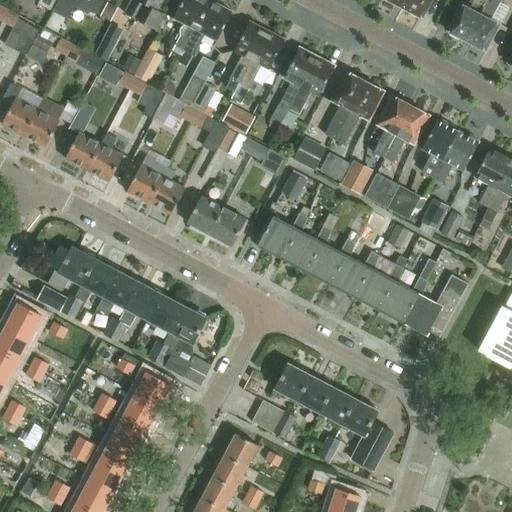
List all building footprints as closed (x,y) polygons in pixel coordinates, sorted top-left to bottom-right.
[(39,0),(38,3),(53,12),(59,0),(39,0)] [(104,2),(100,0),(99,0),(59,0),(53,13),(68,20),(74,8),(95,19),(104,2)] [(131,0),(125,13),(156,30),(164,15),(158,12),(163,0),(131,0)] [(178,63),(211,1),(210,0),(183,0),(174,18),(187,25),(169,58),(178,63)] [(405,0),(402,6),(422,17),(431,0),(405,0)] [(467,41),(488,0),(474,0),(470,8),(461,3),(454,16),(455,19),(448,31),(467,41)] [(500,0),(488,0),(467,41),(484,49),(489,38),(492,37),(499,24),(490,20),(500,0)] [(187,68),(205,34),(217,41),(233,12),(211,1),(178,63),(187,68)] [(7,12),(2,22),(13,28),(18,18),(7,12)] [(235,93),(268,30),(250,21),(234,51),(242,55),(230,78),(232,79),(227,88),(235,93)] [(27,25),(19,40),(30,46),(38,31),(32,28),(27,25)] [(111,26),(96,54),(107,60),(122,32),(111,26)] [(66,55),(72,44),(60,37),(59,38),(42,29),(39,34),(38,34),(32,43),(47,52),(51,44),(55,46),(54,49),(66,55)] [(269,69),(285,39),(268,30),(235,93),(234,96),(243,101),(262,65),(269,69)] [(72,44),(66,55),(75,60),(81,49),(72,44)] [(280,128),(317,56),(300,47),(283,78),(291,82),(280,104),(281,105),(271,123),(280,128)] [(134,74),(150,83),(163,58),(148,50),(134,74)] [(317,56),(280,128),(281,129),(282,127),(290,131),(311,92),(319,96),(335,66),(317,56)] [(202,57),(181,98),(193,104),(214,64),(202,57)] [(99,82),(108,88),(121,69),(111,63),(99,82)] [(336,140),(366,82),(347,72),(332,101),(341,105),(325,134),(336,140)] [(123,75),(117,85),(128,91),(134,81),(123,75)] [(134,81),(128,91),(141,98),(147,87),(134,81)] [(177,87),(172,81),(168,92),(178,97),(179,93),(177,87)] [(369,121),(384,92),(366,82),(336,140),(346,145),(361,116),(369,121)] [(205,83),(193,104),(206,111),(218,89),(205,83)] [(198,112),(199,109),(167,93),(155,117),(177,128),(183,116),(193,121),(198,112)] [(384,158),(412,106),(392,96),(377,125),(385,130),(373,152),(384,158)] [(38,110),(38,109),(16,97),(2,124),(25,135),(38,110)] [(38,110),(25,135),(47,147),(62,119),(70,123),(78,107),(68,102),(65,108),(44,97),(38,109),(38,110)] [(415,145),(430,116),(412,106),(384,158),(394,163),(406,140),(415,145)] [(231,107),(224,121),(247,133),(255,119),(231,107)] [(216,154),(229,128),(198,112),(193,121),(192,124),(211,134),(204,148),(216,154)] [(434,179),(459,132),(438,120),(422,149),(439,158),(437,163),(431,160),(423,173),(434,179)] [(232,131),(222,151),(240,160),(244,151),(252,155),(258,143),(239,133),(239,134),(232,131)] [(88,171),(102,144),(80,132),(66,159),(88,171)] [(464,171),(479,143),(459,132),(434,179),(443,184),(450,171),(443,167),(446,162),(464,171)] [(107,134),(102,144),(112,149),(117,139),(107,134)] [(303,142),(294,159),(316,170),(325,153),(303,142)] [(258,143),(252,155),(262,161),(269,149),(258,143)] [(110,182),(124,156),(112,149),(102,144),(88,171),(110,182)] [(488,208),(511,165),(511,160),(490,149),(475,178),(489,185),(479,203),(477,202),(472,211),(484,217),(483,219),(483,220),(488,208)] [(331,155),(322,172),(342,183),(351,166),(331,155)] [(164,176),(167,169),(157,164),(153,172),(141,166),(128,191),(150,203),(164,176)] [(352,165),(342,184),(361,194),(371,175),(352,165)] [(511,197),(511,165),(488,208),(483,220),(479,227),(489,231),(498,213),(507,195),(511,197)] [(172,215),(186,189),(172,182),(176,174),(167,169),(164,176),(150,203),(172,215)] [(297,200),(306,180),(291,173),(281,193),(297,200)] [(377,174),(365,197),(388,209),(400,186),(377,174)] [(422,197),(400,186),(388,209),(410,220),(422,197)] [(210,235),(224,208),(203,196),(188,223),(210,235)] [(424,214),(420,222),(422,223),(436,231),(449,207),(433,198),(424,214)] [(233,247),(247,220),(224,208),(210,235),(233,247)] [(298,231),(302,233),(309,219),(307,218),(311,212),(304,208),(293,228),(274,218),(259,245),(283,258),(298,231)] [(448,214),(437,235),(447,240),(448,239),(463,247),(467,239),(453,232),(459,219),(448,214)] [(298,231),(283,258),(307,271),(321,243),(326,245),(332,231),(338,220),(329,215),(324,227),(317,241),(302,233),(298,231)] [(389,220),(382,234),(390,238),(397,224),(389,220)] [(399,249),(408,233),(397,227),(388,244),(399,249)] [(321,243),(307,271),(331,284),(346,256),(350,258),(356,244),(349,240),(341,254),(326,245),(321,243)] [(81,286),(96,259),(72,247),(58,274),(56,273),(49,285),(63,292),(69,280),(81,286)] [(450,263),(454,256),(443,250),(440,258),(450,263)] [(346,256),(331,284),(355,297),(370,269),(372,270),(378,255),(373,252),(365,266),(350,258),(346,256)] [(378,255),(372,270),(387,278),(395,264),(378,255)] [(399,256),(395,264),(397,265),(402,268),(406,260),(399,256)] [(103,298),(117,271),(96,259),(81,286),(82,286),(76,298),(85,303),(86,304),(92,293),(103,298)] [(370,269),(355,297),(379,309),(394,282),(399,284),(404,269),(402,268),(397,265),(389,279),(387,278),(372,270),(370,269)] [(394,282),(379,309),(404,323),(419,295),(423,298),(428,282),(427,282),(434,268),(427,265),(421,278),(414,292),(399,284),(394,282)] [(125,310),(139,282),(117,271),(103,298),(104,299),(98,311),(108,316),(115,305),(125,310)] [(443,334),(469,286),(452,276),(436,305),(423,298),(419,295),(404,323),(429,336),(432,328),(443,334)] [(148,319),(161,294),(139,282),(125,310),(126,311),(120,322),(128,327),(131,328),(138,313),(148,319)] [(67,299),(46,288),(39,302),(59,312),(64,303),(67,299)] [(170,330),(183,305),(161,294),(148,319),(170,330)] [(80,312),(85,303),(69,295),(64,303),(80,312)] [(511,297),(507,308),(502,306),(479,351),(511,368),(511,297)] [(59,312),(76,321),(80,312),(64,303),(59,312)] [(18,304),(6,325),(30,338),(42,316),(18,304)] [(193,342),(206,318),(183,305),(170,330),(172,331),(164,345),(170,348),(169,350),(166,356),(170,358),(165,368),(184,378),(190,365),(180,360),(183,352),(178,346),(179,344),(183,337),(193,342)] [(124,334),(128,327),(120,322),(113,319),(109,327),(124,334)] [(54,323),(49,332),(63,339),(67,330),(54,323)] [(23,351),(30,338),(6,325),(0,336),(0,350),(18,360),(31,367),(36,358),(23,351)] [(124,334),(109,327),(104,336),(119,344),(124,334)] [(170,348),(164,345),(157,341),(153,349),(166,356),(170,348)] [(162,365),(166,356),(153,349),(148,358),(162,365)] [(0,350),(0,378),(7,382),(18,360),(0,350)] [(63,379),(75,384),(84,362),(72,357),(63,379)] [(194,357),(190,365),(203,372),(208,371),(211,365),(194,357)] [(36,358),(31,367),(44,374),(49,365),(36,358)] [(120,359),(115,368),(129,376),(134,367),(120,359)] [(298,401),(312,375),(288,363),(275,389),(298,401)] [(44,374),(31,367),(26,376),(40,383),(44,374)] [(147,371),(135,393),(159,406),(171,384),(147,371)] [(321,413),(334,387),(312,375),(298,401),(321,413)] [(81,382),(77,389),(86,394),(90,386),(81,382)] [(342,424),(356,399),(334,387),(321,413),(342,424)] [(135,393),(123,415),(148,428),(159,406),(135,393)] [(116,402),(103,395),(98,404),(112,411),(116,402)] [(342,424),(363,435),(350,459),(374,472),(395,433),(373,421),(379,411),(356,399),(342,424)] [(26,409),(13,401),(8,410),(21,417),(26,409)] [(259,411),(280,423),(290,428),(296,418),(264,401),(259,411)] [(98,404),(94,412),(107,419),(112,411),(98,404)] [(21,417),(8,410),(3,419),(17,426),(21,417)] [(274,433),(280,423),(259,411),(253,422),(274,433)] [(123,415),(112,437),(136,450),(148,428),(123,415)] [(285,439),(290,428),(280,423),(274,433),(285,439)] [(226,455),(248,467),(259,445),(237,434),(226,455)] [(80,436),(76,446),(124,472),(136,450),(112,437),(105,450),(80,436)] [(324,446),(336,453),(341,442),(329,436),(324,446)] [(95,468),(88,481),(113,494),(124,472),(76,446),(71,455),(95,468)] [(330,463),(336,453),(324,446),(318,457),(330,463)] [(269,452),(265,461),(278,468),(278,466),(282,458),(269,452)] [(236,488),(248,467),(226,455),(215,476),(236,488)] [(314,471),(308,491),(322,495),(325,485),(332,488),(336,477),(314,471)] [(215,476),(203,499),(225,511),(236,488),(215,476)] [(88,481),(77,503),(94,511),(102,511),(113,494),(88,481)] [(70,489),(57,482),(52,490),(66,497),(70,489)] [(251,486),(247,494),(259,501),(264,493),(251,486)] [(337,489),(330,510),(337,511),(356,511),(361,497),(337,489)] [(52,490),(48,499),(62,506),(66,497),(52,490)] [(247,494),(243,503),(255,509),(259,501),(247,494)] [(223,511),(225,511),(203,499),(195,511),(223,511)] [(94,511),(77,503),(71,511),(94,511)]
